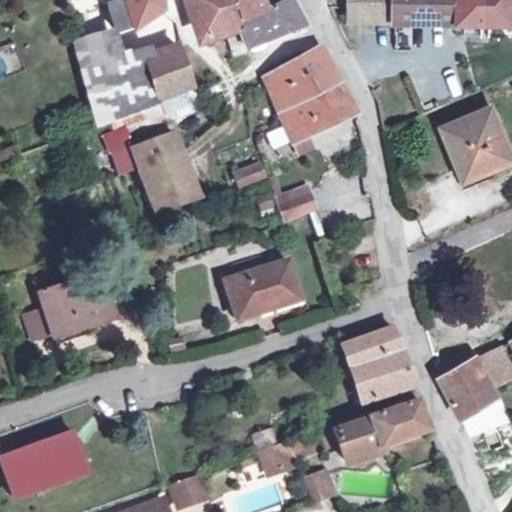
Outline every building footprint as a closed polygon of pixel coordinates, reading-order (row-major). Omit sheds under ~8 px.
[(115,27),(116,30),(136,28),(160,11),(159,0),(117,0),(108,4),(115,27)] [(245,46),(258,41),(304,23),(292,0),(190,0),(191,1),(192,5),(193,9),(195,13),(203,36),(222,29),(232,57),(247,51),(245,46)] [(511,0),(349,0),(349,5),(349,19),(392,20),(484,22),(511,22),(511,0)] [(116,30),(115,27),(70,40),(95,129),(109,124),(115,139),(128,134),(164,121),(157,103),(142,58),(139,48),(122,53),(116,30)] [(245,46),(247,51),(260,46),(258,41),(245,46)] [(177,45),(142,58),(157,103),(190,89),(177,45)] [(291,142),(309,133),(353,113),(338,85),(318,48),(262,80),(277,112),(282,122),(291,142)] [(511,159),(511,156),(490,106),(441,127),(464,180),(511,159)] [(309,133),(291,142),(296,155),(314,146),(309,133)] [(115,139),(110,141),(122,175),(140,169),(133,150),(128,134),(115,139)] [(161,161),(180,154),(173,136),(133,150),(140,169),(161,161)] [(161,161),(140,169),(158,217),(166,214),(163,207),(195,195),(180,154),(161,161)] [(237,189),(267,179),(261,161),(231,171),(237,189)] [(310,192),(275,204),(282,225),(307,215),(317,212),(310,192)] [(233,269),(236,279),(224,282),(237,321),(275,308),(274,305),(299,298),(287,263),(261,271),(258,260),(233,269)] [(41,278),(46,291),(67,283),(63,271),(41,278)] [(75,281),(67,283),(46,291),(39,293),(44,310),(25,316),(33,341),(52,336),(53,338),(89,326),(116,317),(109,297),(107,299),(103,288),(80,296),(75,281)] [(417,385),(409,366),(394,328),(345,346),(365,402),(417,385)] [(511,376),(511,371),(499,345),(479,355),(496,386),(511,376)] [(472,346),(448,358),(453,369),(474,358),(477,356),(476,353),(472,346)] [(453,369),(448,358),(434,365),(438,377),(458,417),(494,395),(474,358),(453,369)] [(39,386),(36,373),(22,377),(26,389),(39,386)] [(350,458),(370,451),(431,430),(420,400),(404,406),(402,400),(391,405),(393,409),(337,429),(335,424),(319,430),(326,451),(338,446),(344,460),(350,458)] [(249,437),(255,453),(278,445),(272,429),(249,437)] [(290,440),(294,452),(311,447),(306,434),(290,440)] [(78,466),(73,450),(68,452),(62,436),(2,460),(13,489),(78,466)] [(287,443),(259,453),(267,477),(296,466),(287,443)] [(311,447),(294,452),(298,461),(314,455),(311,447)] [(370,451),(350,458),(354,471),(374,464),(370,451)] [(300,478),(311,506),(334,497),(324,470),(300,478)] [(168,484),(176,506),(207,495),(199,473),(168,484)] [(136,509),(136,511),(140,511),(162,504),(160,500),(136,509)]
